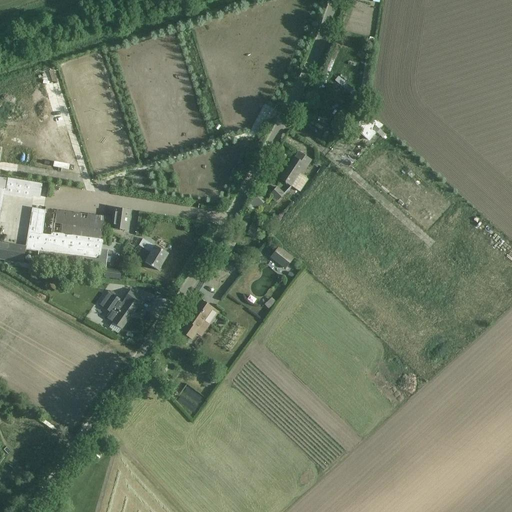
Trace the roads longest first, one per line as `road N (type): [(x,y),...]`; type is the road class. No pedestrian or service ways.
road 1 (unclassified): [(32,511),(250,186),(333,0)]
road 2 (unknown): [(232,216),(68,196)]
